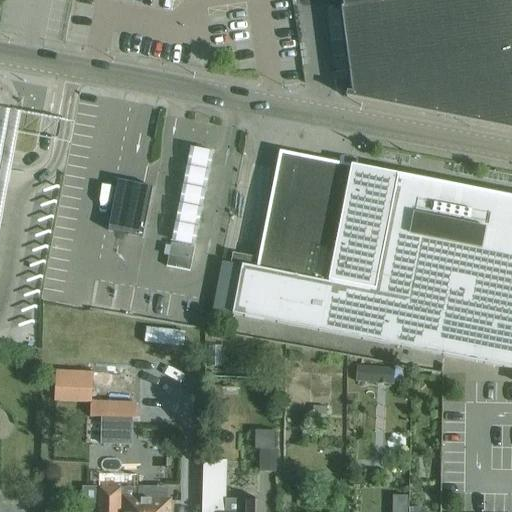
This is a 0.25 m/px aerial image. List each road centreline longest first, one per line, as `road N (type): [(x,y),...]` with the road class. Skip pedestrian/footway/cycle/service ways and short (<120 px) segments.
road 1 (residential): [(324,112),(0,55)]
road 2 (unclassified): [(324,112),(511,150)]
